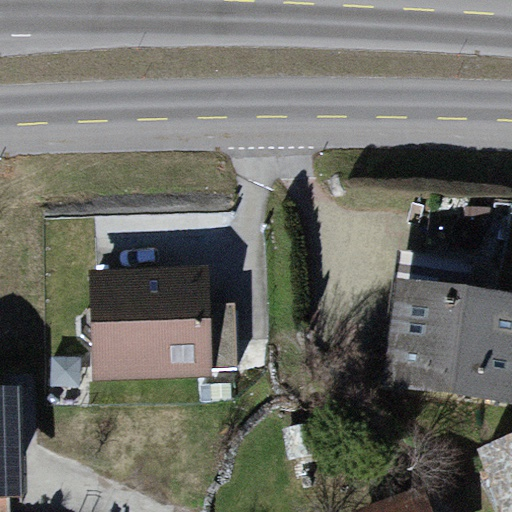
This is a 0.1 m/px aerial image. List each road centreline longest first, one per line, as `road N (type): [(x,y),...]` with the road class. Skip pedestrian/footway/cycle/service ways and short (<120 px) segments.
road 1 (primary): [(0,118),(377,102),(511,106)]
road 2 (primary): [(511,35),(363,24),(96,25)]
